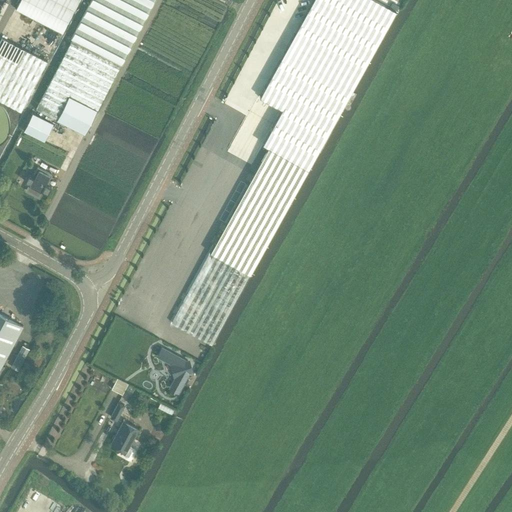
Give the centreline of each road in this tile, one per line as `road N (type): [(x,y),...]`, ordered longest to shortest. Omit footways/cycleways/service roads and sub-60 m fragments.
road 1 (unclassified): [(87,288),(117,257),(251,0)]
road 2 (track): [(159,0),(42,223)]
road 3 (tertiary): [(0,468),(88,313),(87,288)]
